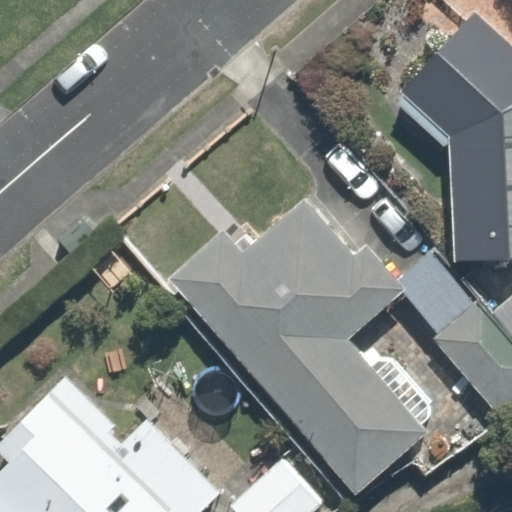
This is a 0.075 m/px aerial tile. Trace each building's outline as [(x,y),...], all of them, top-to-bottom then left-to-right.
[(511,36),(477,3),(394,81),(449,125),(449,247),(511,246),(511,36)] [(225,236),(151,298),(230,392),(256,370),(350,483),(429,418),(350,323),(390,289),(310,193),(239,253),(225,236)] [(433,243),(395,273),(501,408),(511,399),(511,306),(494,321),(433,243)] [(0,402),(0,441),(4,446),(0,449),(0,511),(181,511),(217,478),(144,402),(122,423),(53,351),(0,402)] [(274,436),(223,492),(244,511),(298,511),(325,484),(274,436)]
